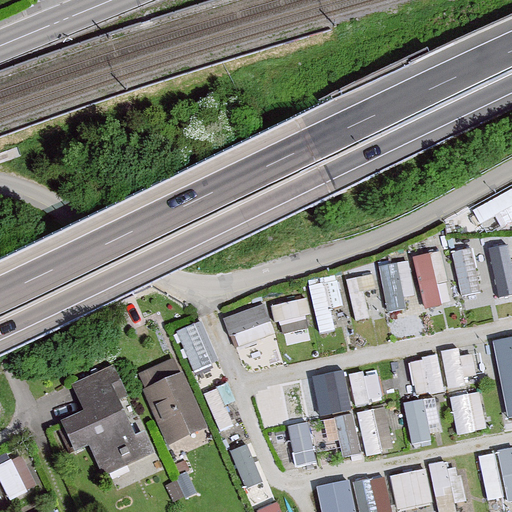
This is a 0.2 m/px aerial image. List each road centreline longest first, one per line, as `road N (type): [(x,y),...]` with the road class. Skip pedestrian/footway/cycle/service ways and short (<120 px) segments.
road 1 (motorway): [(511,50),(0,294)]
road 2 (motorway): [(0,328),(511,84)]
road 3 (residential): [(0,186),(68,213),(190,286),(243,284),(381,238),(511,169)]
